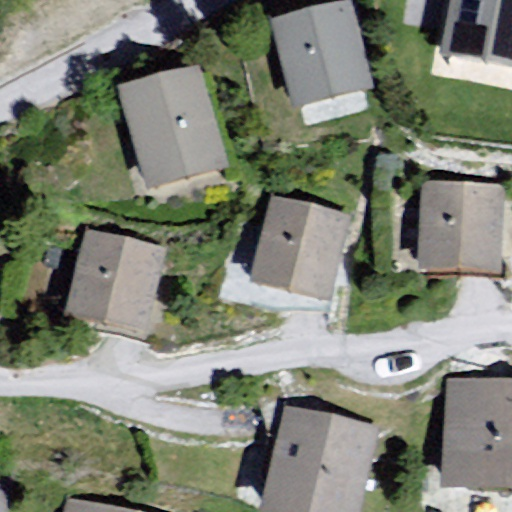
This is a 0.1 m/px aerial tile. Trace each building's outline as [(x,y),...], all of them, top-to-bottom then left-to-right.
[(511,75),(511,0),(442,0),(431,60),(511,75)] [(376,99),(354,11),(275,31),(296,119),(376,99)] [(232,185),(205,79),(124,99),(152,206),(232,185)] [(510,287),(508,191),(417,193),(419,289),(510,287)] [(344,316),(361,230),(271,213),(254,299),(344,316)] [(158,351),(177,262),(90,245),(71,333),(158,351)] [(511,501),(511,390),(455,388),(450,498),(511,501)] [(377,511),(394,438),(289,415),(267,511),(377,511)] [(0,511),(18,511),(25,488),(0,481),(0,511)]
